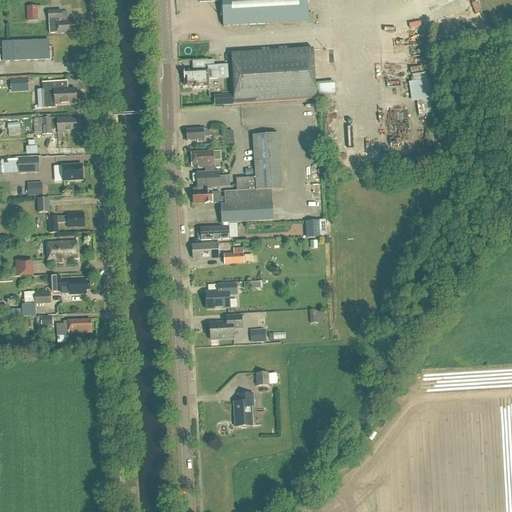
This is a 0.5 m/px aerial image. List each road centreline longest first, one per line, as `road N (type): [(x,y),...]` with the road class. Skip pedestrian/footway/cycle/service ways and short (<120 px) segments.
road 1 (secondary): [(188,511),(161,0)]
road 2 (unclassified): [(120,511),(94,0)]
road 3 (unclassified): [(284,511),(364,420),(511,196)]
road 4 (unknown): [(167,129),(281,126),(291,205)]
road 5 (unknown): [(319,0),(316,28),(295,35),(221,39),(162,26)]
